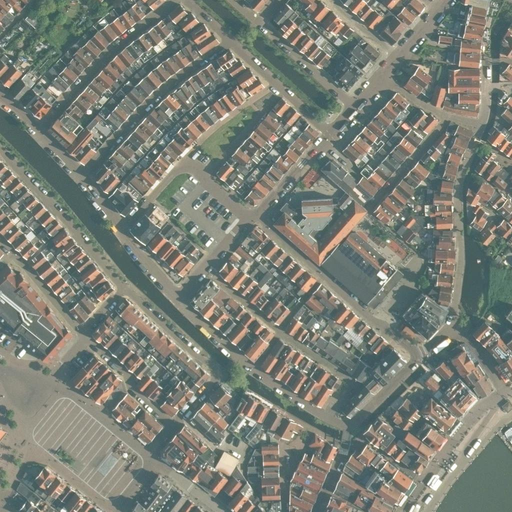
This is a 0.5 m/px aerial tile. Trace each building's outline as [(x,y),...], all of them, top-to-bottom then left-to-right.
[(7,0),(0,0),(0,8),(10,18),(13,14),(8,9),(7,10),(6,9),(11,3),(7,0)] [(7,0),(11,3),(18,10),(21,6),(16,1),(15,2),(14,1),(14,0),(7,0)] [(117,14),(125,26),(135,19),(126,7),(121,0),(120,0),(117,2),(118,2),(123,10),(117,14)] [(128,0),(131,4),(126,7),(135,19),(144,13),(144,12),(137,4),(138,4),(134,0),(128,0)] [(246,0),(248,1),(256,8),(263,0),(246,0)] [(303,0),(306,3),(304,6),(309,10),(317,0),(303,0)] [(317,0),(309,10),(317,18),(321,21),(331,9),(328,6),(321,0),(317,0)] [(349,0),(347,3),(355,11),(364,0),(365,0),(364,0),(349,0)] [(364,0),(355,11),(364,18),(373,7),(377,3),(379,0),(372,0),(369,4),(365,0),(364,0)] [(379,0),(377,3),(383,9),(386,6),(379,0)] [(399,0),(394,0),(394,1),(398,4),(399,9),(396,12),(406,21),(407,22),(414,14),(415,13),(399,0)] [(399,0),(415,13),(415,12),(416,13),(423,4),(418,0),(399,0)] [(464,0),(471,1),(469,14),(467,13),(465,21),(483,25),(484,17),(485,14),(485,13),(484,13),(486,4),(487,4),(487,0),(464,0)] [(284,1),(271,15),(280,23),(293,9),(284,1)] [(171,17),(165,22),(169,27),(178,20),(177,18),(186,10),(179,2),(167,12),(171,17)] [(373,7),(364,18),(371,25),(383,12),(379,9),(378,11),(373,7)] [(0,16),(6,22),(10,18),(0,8),(0,16)] [(386,22),(378,31),(390,42),(400,30),(398,29),(404,23),(388,8),(380,17),(386,22)] [(280,23),(277,27),(286,35),(297,23),(291,18),(297,12),(293,9),(280,23)] [(321,21),(319,23),(326,30),(328,27),(333,31),(343,20),(339,17),(340,16),(331,9),(321,21)] [(30,10),(24,16),(34,26),(40,20),(30,10)] [(112,17),(107,21),(117,33),(125,26),(117,14),(114,10),(110,13),(112,17)] [(182,25),(175,30),(178,34),(185,29),(198,19),(190,10),(187,12),(178,20),(182,25)] [(19,19),(18,20),(25,27),(29,22),(22,16),(19,19)] [(297,23),(286,35),(294,42),(304,31),(300,27),(306,21),(302,17),(297,23)] [(160,18),(152,24),(161,37),(170,29),(160,18)] [(96,19),(92,22),(108,40),(117,33),(107,21),(101,25),(96,19)] [(344,20),(337,28),(346,35),(349,31),(352,27),(351,27),(344,21),(344,20)] [(459,20),(456,33),(472,36),(480,38),(483,25),(465,21),(459,20)] [(185,33),(185,34),(189,40),(192,44),(194,42),(210,32),(209,30),(203,21),(200,23),(190,30),(185,33)] [(92,23),(88,26),(93,31),(88,36),(100,48),(108,40),(92,22),(92,23)] [(152,24),(143,31),(156,50),(161,46),(166,43),(161,37),(152,24)] [(304,31),(294,42),(303,50),(313,38),(309,34),(314,28),(310,25),(304,31)] [(507,28),(502,35),(503,35),(505,37),(509,32),(510,30),(507,28)] [(83,31),(75,39),(92,56),(100,48),(88,36),(84,40),(81,37),(85,33),(83,31)] [(142,31),(133,37),(147,56),(156,50),(143,31),(142,31)] [(194,42),(192,44),(198,53),(200,52),(200,51),(218,39),(212,31),(210,32),(194,42)] [(313,38),(303,50),(311,57),(327,40),(318,32),(313,38)] [(503,35),(499,40),(505,44),(502,49),(510,55),(511,51),(511,33),(511,34),(509,32),(505,37),(503,35)] [(438,33),(437,40),(450,42),(451,35),(438,33)] [(356,41),(345,53),(360,66),(367,58),(369,56),(360,48),(362,46),(360,44),(365,38),(361,35),(356,41)] [(454,42),(459,43),(459,48),(479,51),(480,39),(461,37),(461,36),(454,35),(454,42)] [(179,36),(174,40),(189,59),(198,53),(192,44),(189,40),(184,43),(179,36)] [(133,37),(124,44),(134,57),(139,52),(144,59),(147,56),(133,37)] [(75,39),(71,43),(71,44),(76,48),(72,51),(71,52),(84,65),(92,56),(75,39)] [(176,49),(170,53),(178,65),(179,65),(179,66),(188,59),(189,59),(174,40),(171,42),(176,49)] [(327,40),(311,57),(319,65),(319,64),(329,53),(335,47),(327,40)] [(362,46),(360,48),(369,56),(372,58),(379,51),(367,40),(362,46)] [(124,44),(116,52),(131,71),(133,68),(130,65),(131,64),(128,62),(131,59),(136,66),(140,63),(134,57),(124,44)] [(66,49),(63,52),(70,58),(67,61),(66,63),(77,73),(84,65),(71,52),(72,51),(68,47),(67,47),(66,49)] [(219,64),(214,67),(216,71),(236,57),(229,47),(214,57),(219,64)] [(445,57),(445,60),(458,61),(458,62),(478,63),(479,51),(459,49),(459,50),(455,50),(446,49),(445,57)] [(160,50),(156,53),(170,72),(179,65),(178,65),(170,53),(166,56),(163,54),(160,50)] [(0,74),(12,60),(8,56),(3,51),(0,53),(0,74)] [(116,52),(108,59),(120,71),(122,68),(127,74),(131,71),(116,52)] [(156,63),(151,67),(161,79),(170,72),(156,53),(155,53),(152,56),(156,63)] [(336,67),(330,74),(332,75),(346,88),(358,74),(361,70),(351,62),(343,54),(334,65),(336,67)] [(12,60),(0,74),(0,75),(8,83),(21,70),(16,65),(18,64),(17,62),(21,58),(17,55),(12,60)] [(226,65),(217,72),(219,75),(228,68),(232,74),(244,65),(238,56),(226,65)] [(107,60),(101,67),(118,83),(119,82),(121,79),(124,76),(119,71),(120,71),(108,59),(107,60)] [(55,60),(51,64),(53,67),(69,81),(77,73),(65,63),(62,67),(55,60)] [(209,61),(200,67),(209,80),(209,79),(214,76),(217,80),(217,79),(219,82),(223,80),(219,75),(217,72),(209,61)] [(511,64),(508,62),(501,70),(511,78),(511,77),(511,64)] [(417,64),(409,74),(422,84),(422,85),(431,91),(431,92),(434,85),(426,79),(430,74),(417,64)] [(141,65),(137,69),(140,73),(145,69),(141,65)] [(248,66),(234,76),(237,81),(235,82),(236,84),(239,88),(255,76),(248,66)] [(458,66),(447,66),(447,76),(447,77),(478,78),(478,66),(458,66)] [(69,81),(53,67),(49,71),(54,75),(50,79),(54,83),(62,89),(69,81)] [(101,67),(94,75),(106,86),(110,81),(115,86),(118,83),(101,67)] [(147,71),(142,75),(152,87),(161,79),(151,67),(147,71)] [(200,67),(191,73),(199,85),(200,85),(205,81),(210,89),(214,86),(212,83),(209,79),(209,80),(200,67)] [(28,68),(10,89),(18,97),(37,75),(28,68)] [(136,69),(133,73),(137,77),(136,77),(138,79),(134,83),(133,84),(144,95),(152,87),(142,75),(136,69)] [(191,73),(183,79),(191,91),(192,91),(196,88),(201,95),(205,92),(200,85),(199,85),(191,73)] [(94,75),(86,83),(87,83),(100,95),(104,90),(108,94),(111,91),(106,86),(94,75)] [(255,76),(239,88),(245,96),(263,84),(257,75),(255,76)] [(409,75),(402,83),(415,93),(416,93),(419,89),(428,95),(431,91),(422,85),(409,75)] [(430,100),(439,103),(440,103),(444,89),(446,89),(447,84),(447,77),(447,76),(443,75),(440,84),(434,83),(430,100)] [(128,77),(124,81),(130,87),(125,92),(125,93),(136,103),(144,95),(133,84),(134,83),(128,77)] [(447,77),(447,84),(447,89),(464,89),(478,89),(478,78),(447,77)] [(30,87),(20,98),(25,103),(27,105),(28,105),(29,104),(45,86),(37,79),(34,83),(30,87)] [(176,85),(169,90),(169,91),(186,108),(192,102),(187,95),(191,91),(183,79),(176,85)] [(227,80),(222,83),(235,103),(245,96),(239,88),(236,84),(232,87),(227,80)] [(87,83),(79,91),(97,107),(99,104),(95,101),(100,95),(87,83)] [(222,93),(217,96),(226,109),(235,103),(222,83),(217,87),(222,93)] [(28,105),(29,106),(30,108),(38,115),(49,103),(55,96),(52,93),(51,93),(49,92),(50,91),(45,86),(29,104),(28,105)] [(116,90),(114,91),(121,97),(117,101),(128,111),(136,103),(125,93),(125,92),(119,86),(116,90)] [(498,96),(496,99),(500,101),(503,97),(505,93),(506,92),(501,88),(497,94),(496,94),(497,94),(498,96)] [(463,89),(457,89),(457,100),(478,100),(478,90),(466,90),(463,90),(463,89)] [(212,90),(206,94),(208,97),(209,97),(212,100),(208,103),(207,104),(218,116),(226,109),(217,96),(217,97),(212,90)] [(395,90),(388,98),(406,114),(408,116),(411,112),(415,108),(412,105),(408,109),(403,105),(407,101),(395,90)] [(79,91),(71,100),(83,110),(88,104),(94,110),(97,107),(79,91)] [(169,91),(161,98),(167,104),(172,109),(177,104),(183,111),(186,108),(169,91)] [(503,97),(500,101),(503,104),(504,104),(506,105),(510,109),(511,106),(511,98),(508,94),(507,95),(505,93),(503,97)] [(273,104),(271,106),(267,111),(273,116),(277,111),(280,113),(289,102),(281,95),(278,97),(273,104)] [(112,96),(108,100),(113,105),(109,109),(121,120),(128,111),(117,101),(112,96)] [(202,97),(197,101),(202,108),(199,110),(199,111),(209,123),(218,116),(207,104),(202,97)] [(443,97),(441,105),(442,106),(461,112),(476,114),(478,101),(478,100),(457,100),(448,98),(444,97),(443,97)] [(161,98),(153,105),(153,106),(170,123),(173,120),(168,115),(170,114),(168,112),(172,109),(167,104),(161,98)] [(381,106),(380,106),(392,116),(391,116),(398,122),(406,114),(388,98),(381,106)] [(64,107),(64,108),(73,116),(75,118),(83,110),(71,100),(64,107)] [(289,102),(280,113),(281,115),(291,104),(289,102)] [(186,111),(185,113),(200,130),(201,130),(209,123),(199,111),(199,110),(193,104),(189,109),(194,115),(192,117),(186,111)] [(291,104),(281,115),(286,119),(283,122),(282,124),(286,127),(290,122),(289,122),(299,111),(291,104)] [(506,105),(499,112),(508,120),(511,115),(511,110),(510,109),(506,105)] [(153,106),(145,114),(157,124),(160,120),(166,126),(170,123),(153,106)] [(380,106),(373,114),(386,126),(387,126),(391,130),(395,126),(391,122),(388,120),(391,116),(392,116),(380,106)] [(406,116),(403,120),(406,123),(413,129),(420,122),(419,121),(427,113),(419,106),(416,109),(408,118),(406,116)] [(56,116),(47,127),(65,143),(82,124),(75,118),(73,116),(64,108),(56,116)] [(99,108),(96,112),(109,124),(114,128),(121,120),(109,109),(108,108),(105,112),(99,108)] [(267,111),(260,119),(272,129),(276,125),(279,128),(276,131),(279,133),(281,130),(282,130),(285,127),(285,128),(286,127),(282,124),(277,119),(273,116),(267,111)] [(420,122),(413,129),(421,136),(437,118),(429,111),(427,113),(419,121),(420,122)] [(96,112),(65,146),(73,153),(90,135),(98,126),(108,134),(114,128),(109,124),(96,112)] [(184,113),(181,116),(187,122),(182,126),(193,137),(200,130),(185,113),(184,113)] [(373,114),(366,122),(379,134),(380,135),(379,136),(380,137),(383,140),(387,135),(382,130),(386,126),(373,114)] [(140,120),(137,123),(148,134),(149,133),(153,136),(154,138),(155,138),(158,135),(157,135),(162,131),(160,129),(155,133),(152,130),(156,126),(144,115),(140,120)] [(296,118),(293,122),(301,129),(311,138),(317,130),(308,121),(305,119),(302,123),(296,118)] [(260,119),(252,127),(264,138),(270,143),(273,140),(268,136),(272,131),(272,130),(272,129),(260,119)] [(176,120),(168,128),(185,145),(193,137),(182,126),(180,124),(176,120)] [(289,126),(286,129),(304,146),(311,138),(301,129),(293,122),(289,126)] [(451,131),(450,132),(452,132),(455,133),(467,139),(472,129),(457,122),(454,128),(452,127),(451,131)] [(489,132),(486,137),(494,143),(501,134),(506,128),(502,125),(499,128),(491,122),(490,125),(487,131),(489,132)] [(137,123),(130,131),(141,141),(140,142),(146,148),(150,143),(150,142),(154,138),(153,136),(148,141),(145,138),(148,134),(137,123)] [(357,131),(357,132),(375,148),(383,140),(380,137),(376,141),(372,138),(376,134),(364,123),(357,131)] [(413,129),(406,123),(404,126),(407,129),(402,135),(414,144),(421,136),(413,129)] [(252,127),(245,135),(245,136),(257,146),(261,150),(263,152),(266,148),(260,143),(264,138),(252,127)] [(168,128),(161,135),(178,152),(185,145),(168,128)] [(501,134),(494,143),(499,146),(501,148),(511,132),(510,131),(507,128),(506,128),(501,134)] [(286,129),(282,134),(288,140),(286,143),(287,144),(298,153),(304,146),(286,129)] [(395,129),(388,136),(391,139),(398,131),(395,129)] [(442,130),(431,142),(432,142),(440,149),(444,152),(444,151),(447,146),(447,145),(448,142),(451,136),(449,134),(448,135),(444,130),(442,130)] [(130,131),(122,139),(123,139),(134,149),(140,154),(143,151),(137,145),(140,142),(141,141),(130,131)] [(356,132),(349,140),(362,152),(363,152),(366,149),(371,153),(375,148),(357,132),(356,132)] [(511,132),(501,148),(508,153),(511,148),(511,132)] [(448,142),(447,145),(462,151),(467,141),(467,139),(455,133),(454,135),(451,143),(448,142)] [(90,135),(73,153),(83,162),(95,149),(95,148),(89,144),(91,142),(94,138),(90,135)] [(161,135),(153,143),(170,160),(171,160),(178,152),(161,135)] [(395,142),(395,143),(406,153),(414,144),(402,135),(395,142)] [(245,136),(238,144),(249,155),(250,154),(251,155),(251,156),(256,160),(259,157),(254,153),(255,152),(253,150),(257,146),(245,136)] [(94,138),(91,142),(97,147),(101,141),(96,137),(94,138)] [(123,139),(115,147),(132,163),(135,160),(129,154),(134,149),(123,139)] [(349,140),(341,148),(352,158),(353,158),(354,159),(358,155),(360,156),(364,161),(368,157),(363,153),(363,152),(362,152),(349,140)] [(276,141),(272,145),(291,161),(296,155),(298,153),(287,144),(288,145),(284,149),(276,141)] [(432,142),(419,156),(424,161),(430,154),(433,157),(440,149),(432,142)] [(147,150),(145,152),(163,168),(170,160),(153,143),(150,147),(154,151),(152,154),(147,150)] [(392,145),(387,151),(399,161),(406,153),(395,143),(392,145)] [(238,144),(231,152),(232,153),(236,157),(239,160),(243,163),(245,164),(248,168),(252,164),(246,159),(249,155),(238,144)] [(272,145),(268,150),(271,152),(272,151),(275,154),(275,155),(276,156),(272,161),(282,171),(283,171),(291,161),(272,145)] [(380,145),(377,149),(384,155),(380,159),(391,170),(399,161),(387,151),(380,145)] [(447,146),(444,151),(448,153),(445,160),(456,164),(462,152),(462,151),(447,145),(447,146)] [(115,147),(107,156),(116,163),(120,167),(122,164),(124,164),(128,167),(132,163),(115,147)] [(488,147),(481,156),(489,161),(492,158),(491,157),(495,152),(488,147)] [(145,152),(143,155),(147,159),(146,160),(148,162),(145,166),(156,176),(163,168),(145,152)] [(225,159),(215,170),(223,178),(232,167),(239,160),(236,157),(232,153),(229,156),(232,158),(229,162),(225,159)] [(481,155),(474,166),(482,172),(486,167),(485,166),(489,161),(481,156),(481,155)] [(107,156),(92,173),(99,180),(100,181),(113,166),(116,163),(107,156)] [(327,158),(320,166),(323,169),(345,188),(361,203),(368,196),(376,187),(361,173),(357,179),(332,156),(329,159),(327,158)] [(262,157),(257,163),(262,168),(264,170),(275,180),(275,179),(282,171),(272,161),(269,159),(267,162),(262,157)] [(486,167),(482,172),(489,177),(490,176),(499,164),(492,158),(489,161),(485,166),(486,167)] [(380,159),(373,167),(384,177),(384,178),(391,170),(380,159)] [(417,159),(409,167),(421,177),(425,172),(429,177),(429,181),(431,181),(433,182),(434,174),(432,173),(428,169),(417,159)] [(135,163),(131,168),(149,184),(156,176),(145,166),(144,166),(138,160),(135,163)] [(223,178),(232,186),(233,186),(242,175),(238,172),(245,164),(243,163),(239,160),(232,167),(223,178)] [(439,160),(435,173),(441,175),(452,178),(456,164),(445,161),(439,160)] [(364,164),(359,169),(366,175),(377,185),(384,177),(373,167),(366,162),(364,164)] [(116,163),(113,166),(121,174),(125,171),(124,170),(120,167),(116,163)] [(499,164),(490,176),(492,178),(491,179),(500,187),(505,181),(502,178),(508,171),(499,164)] [(255,165),(250,171),(268,188),(268,187),(268,188),(275,180),(275,179),(275,180),(264,170),(260,174),(256,171),(258,168),(255,165)] [(0,187),(15,174),(7,166),(0,172),(0,176),(2,179),(0,179),(0,187)] [(409,167),(403,174),(414,185),(421,177),(409,167)] [(128,171),(123,177),(129,182),(130,181),(142,192),(149,184),(131,168),(128,171)] [(100,181),(99,182),(107,189),(118,177),(110,169),(100,181)] [(250,171),(245,176),(249,179),(247,182),(251,187),(261,196),(261,195),(268,188),(250,171)] [(15,174),(0,187),(0,193),(1,194),(8,188),(9,189),(10,188),(13,191),(23,182),(15,174)] [(401,176),(394,184),(407,196),(413,201),(415,199),(409,193),(414,188),(401,176)] [(437,182),(435,189),(450,190),(452,179),(441,177),(440,182),(437,182)] [(481,179),(475,190),(479,193),(476,199),(479,201),(485,204),(487,201),(485,200),(487,197),(495,206),(505,196),(499,189),(497,187),(495,188),(493,186),(493,185),(481,179)] [(116,185),(108,194),(117,202),(115,204),(124,212),(137,198),(142,192),(130,181),(129,182),(125,187),(119,182),(116,185)] [(17,195),(8,202),(9,203),(13,207),(21,200),(31,191),(23,182),(13,191),(17,195)] [(394,184),(387,192),(400,204),(404,198),(412,205),(413,201),(407,196),(394,184)] [(467,185),(465,192),(468,193),(465,198),(467,199),(467,200),(471,202),(472,201),(474,202),(475,200),(476,201),(471,208),(476,211),(480,205),(481,204),(478,203),(479,201),(476,199),(479,193),(475,190),(467,185)] [(241,193),(243,195),(250,202),(256,202),(261,196),(251,187),(248,189),(246,188),(241,193)] [(426,187),(425,194),(432,194),(432,201),(450,201),(450,190),(435,189),(426,187)] [(282,209),(272,220),(315,258),(318,261),(319,260),(338,239),(366,207),(361,203),(345,188),(338,196),(338,200),(331,201),(331,194),(300,196),(301,204),(295,204),(293,206),(285,199),(279,206),(282,209)] [(24,206),(17,212),(21,216),(24,213),(29,208),(39,199),(38,199),(31,191),(21,200),(25,204),(24,206)] [(387,192),(379,200),(392,212),(396,215),(396,214),(402,220),(402,221),(406,224),(407,225),(408,225),(414,217),(411,214),(409,212),(406,216),(398,210),(398,206),(400,204),(387,192)] [(505,196),(495,206),(504,214),(511,205),(511,201),(505,195),(505,196)] [(31,213),(28,217),(25,220),(28,224),(31,221),(46,207),(39,199),(29,208),(32,211),(31,212),(31,213)] [(372,208),(372,209),(385,220),(389,216),(392,219),(396,215),(392,212),(379,200),(372,208)] [(430,201),(428,201),(428,208),(429,213),(434,213),(451,213),(450,201),(432,201),(430,201)] [(0,206),(0,218),(6,213),(11,208),(7,204),(2,209),(0,206)] [(144,211),(130,227),(137,234),(145,240),(159,225),(159,224),(167,215),(167,214),(160,208),(155,204),(146,214),(144,211)] [(476,211),(469,221),(479,228),(486,218),(484,216),(488,211),(480,205),(476,211)] [(46,207),(31,221),(35,225),(40,220),(44,224),(54,215),(46,207)] [(6,213),(0,218),(0,228),(3,232),(19,217),(16,214),(13,217),(11,216),(10,217),(6,213)] [(411,213),(411,214),(414,217),(421,223),(422,224),(423,224),(423,213),(416,213),(411,213)] [(431,220),(426,220),(426,224),(435,225),(451,224),(451,213),(434,213),(434,214),(430,214),(431,220)] [(45,224),(36,232),(41,237),(45,233),(48,236),(61,223),(54,216),(54,215),(44,224),(45,224)] [(491,219),(486,225),(494,232),(495,233),(498,229),(505,235),(511,227),(511,225),(503,216),(496,223),(491,219)] [(19,217),(3,232),(11,240),(22,230),(18,225),(20,223),(22,224),(24,222),(19,217)] [(414,217),(408,225),(409,226),(414,231),(421,223),(414,217)] [(402,221),(395,229),(399,232),(406,224),(402,221)] [(255,223),(240,240),(244,244),(242,246),(250,252),(253,255),(270,237),(255,223)] [(158,229),(147,242),(156,250),(176,228),(171,224),(163,233),(159,229),(158,229)] [(11,240),(18,248),(35,233),(30,228),(27,225),(22,230),(11,240)] [(486,225),(478,235),(485,242),(494,232),(486,225)] [(54,242),(48,246),(52,250),(54,248),(58,244),(59,244),(70,234),(64,226),(50,237),(54,242)] [(409,226),(402,235),(407,240),(412,235),(418,240),(420,237),(414,232),(415,231),(414,231),(409,226)] [(427,243),(427,246),(430,246),(453,247),(453,239),(451,239),(451,228),(432,227),(431,237),(431,238),(427,243)] [(176,228),(156,250),(164,257),(176,245),(179,241),(174,237),(180,231),(176,228)] [(338,239),(319,260),(372,305),(376,301),(379,297),(381,295),(398,276),(401,272),(401,271),(401,270),(395,265),(366,240),(354,229),(350,230),(348,232),(340,240),(338,239)] [(35,233),(18,248),(26,256),(37,245),(32,241),(38,236),(35,233)] [(58,252),(56,254),(59,258),(78,243),(70,234),(59,244),(58,244),(62,249),(58,252)] [(270,237),(253,255),(256,257),(258,259),(262,255),(266,258),(268,256),(273,250),(278,244),(270,237)] [(176,245),(164,257),(173,265),(193,243),(189,239),(180,248),(176,245)] [(238,242),(235,247),(246,257),(250,252),(242,246),(238,242)] [(78,243),(59,258),(62,262),(69,256),(73,261),(85,251),(78,243)] [(193,243),(173,265),(181,273),(193,260),(195,257),(195,256),(191,252),(197,246),(193,243)] [(273,250),(268,256),(270,257),(269,258),(272,261),(273,260),(277,263),(282,257),(281,257),(286,251),(287,251),(278,244),(273,250)] [(427,253),(427,258),(453,259),(454,247),(453,247),(430,246),(430,254),(427,253)] [(40,249),(29,259),(35,267),(47,257),(47,258),(53,253),(49,249),(45,253),(46,254),(45,255),(40,249)] [(75,267),(70,272),(73,275),(78,271),(80,270),(92,260),(85,251),(73,261),(73,262),(72,263),(75,267)] [(230,257),(219,271),(228,279),(239,265),(241,262),(236,258),(237,256),(231,251),(227,255),(230,257)] [(278,272),(275,274),(278,277),(279,278),(282,275),(296,260),(288,252),(280,261),(277,264),(281,268),(278,272)] [(497,252),(492,258),(497,262),(501,256),(497,252)] [(35,267),(43,276),(54,266),(59,261),(55,256),(50,261),(47,258),(47,257),(35,267)] [(239,265),(228,279),(236,286),(248,272),(243,268),(243,266),(247,262),(243,259),(241,262),(239,265)] [(82,276),(77,280),(81,284),(87,279),(99,269),(92,260),(80,270),(78,271),(82,276)] [(259,260),(256,264),(264,271),(267,267),(261,262),(259,260)] [(282,275),(279,278),(285,284),(289,281),(287,279),(291,275),(294,278),(304,267),(296,260),(282,275)] [(434,265),(434,266),(438,269),(452,271),(453,261),(434,260),(434,265)] [(6,262),(0,267),(0,320),(1,322),(20,338),(47,359),(71,332),(19,270),(16,272),(6,262)] [(61,274),(49,284),(56,292),(68,283),(64,278),(69,273),(67,270),(63,265),(59,269),(60,271),(59,272),(61,274)] [(43,276),(49,284),(61,274),(59,272),(54,266),(43,276)] [(256,281),(245,293),(254,301),(264,288),(260,285),(272,271),(271,271),(268,268),(267,267),(264,271),(257,280),(256,281)] [(304,267),(294,278),(301,284),(296,290),(300,294),(315,276),(304,267)] [(429,268),(428,275),(431,275),(434,275),(434,282),(450,284),(451,273),(432,271),(432,269),(429,268)] [(99,269),(87,279),(90,283),(88,285),(92,290),(95,287),(107,277),(99,269)] [(248,272),(236,286),(245,293),(256,281),(257,280),(248,272)] [(199,287),(190,297),(190,301),(198,308),(198,307),(209,295),(212,292),(218,285),(209,276),(199,287)] [(92,290),(88,293),(92,297),(96,293),(100,298),(114,286),(107,277),(95,287),(92,290)] [(320,281),(312,291),(324,302),(328,305),(322,312),(327,317),(329,316),(328,316),(342,301),(320,281)] [(264,288),(254,301),(262,308),(281,286),(278,284),(275,287),(269,282),(264,288)] [(426,293),(440,302),(440,301),(447,302),(449,294),(450,284),(434,282),(430,287),(426,293)] [(68,283),(56,292),(63,301),(65,303),(70,299),(73,302),(76,299),(80,295),(76,290),(75,291),(68,283)] [(281,286),(262,308),(263,308),(270,314),(282,301),(278,298),(282,293),(281,293),(286,288),(283,284),(281,286)] [(209,295),(198,307),(207,315),(218,325),(228,314),(238,302),(227,293),(218,285),(212,292),(209,295)] [(421,289),(410,301),(421,311),(423,310),(436,319),(436,320),(439,321),(446,308),(447,307),(445,305),(447,302),(440,301),(440,302),(426,293),(421,289)] [(312,291),(304,299),(317,311),(317,310),(324,302),(312,291)] [(80,295),(76,299),(87,311),(95,304),(94,303),(85,292),(80,295)] [(282,301),(270,314),(277,321),(297,297),(294,294),(289,300),(289,299),(285,304),(282,301)] [(118,311),(113,316),(117,320),(122,314),(133,304),(124,296),(117,304),(114,307),(118,311)] [(73,303),(69,307),(80,320),(88,313),(86,312),(87,311),(76,299),(73,302),(73,303)] [(326,319),(327,320),(327,321),(330,324),(333,326),(350,307),(342,301),(328,316),(329,316),(327,317),(326,319)] [(410,301),(401,312),(403,313),(405,315),(412,322),(408,326),(413,330),(417,326),(427,335),(436,325),(434,323),(436,320),(436,319),(423,310),(421,311),(410,301)] [(238,302),(228,314),(236,321),(246,309),(238,302)] [(126,318),(122,323),(127,328),(134,320),(141,311),(133,304),(122,314),(126,318)] [(292,314),(284,326),(293,332),(301,320),(296,316),(304,307),(300,304),(292,314)] [(350,307),(333,326),(340,331),(341,333),(342,332),(342,333),(348,326),(358,314),(350,307)] [(246,309),(236,321),(237,322),(245,329),(248,326),(249,324),(255,316),(254,315),(246,309)] [(134,320),(127,328),(129,330),(133,326),(134,327),(136,325),(138,324),(141,327),(149,318),(141,311),(134,320)] [(101,320),(91,331),(94,334),(96,336),(99,338),(99,339),(110,328),(116,321),(115,320),(114,319),(108,314),(107,313),(101,320)] [(228,314),(218,325),(226,333),(237,322),(236,321),(228,314)] [(293,332),(301,338),(309,326),(315,317),(312,314),(305,322),(301,320),(293,332)] [(348,326),(342,333),(344,335),(352,341),(355,344),(363,335),(362,334),(369,324),(358,314),(348,326)] [(253,337),(243,348),(253,357),(268,339),(267,338),(273,331),(268,327),(255,316),(249,324),(257,330),(252,335),(253,337)] [(146,331),(139,339),(143,343),(147,338),(150,335),(158,327),(149,318),(141,327),(146,331)] [(484,318),(471,331),(478,337),(484,343),(486,345),(491,351),(499,360),(499,359),(511,348),(504,340),(496,331),(497,331),(491,324),(484,318)] [(110,328),(99,339),(108,346),(118,335),(118,334),(123,328),(122,326),(118,323),(116,321),(110,328)] [(226,333),(235,341),(245,329),(237,322),(226,333)] [(400,329),(399,329),(408,336),(413,330),(408,326),(404,323),(400,329)] [(235,341),(243,349),(243,348),(253,337),(252,335),(257,330),(249,324),(248,326),(245,329),(235,341)] [(301,338),(311,345),(320,333),(321,330),(316,327),(314,329),(309,326),(301,338)] [(363,335),(355,344),(363,351),(369,344),(371,342),(379,333),(371,326),(363,335)] [(150,341),(146,345),(151,350),(166,334),(158,327),(150,335),(147,338),(150,341)] [(508,327),(501,333),(511,345),(511,329),(511,330),(508,327)] [(118,335),(108,346),(116,354),(132,336),(123,328),(118,334),(118,335)] [(328,339),(320,351),(329,357),(339,342),(344,335),(342,333),(342,332),(341,333),(340,331),(334,339),(329,336),(328,338),(328,339)] [(320,333),(311,345),(320,351),(328,339),(328,338),(320,333)] [(369,344),(363,351),(371,358),(374,354),(377,351),(387,339),(379,333),(371,342),(369,344)] [(166,334),(151,350),(155,354),(160,349),(164,353),(167,350),(175,342),(166,334)] [(132,336),(116,354),(124,361),(140,343),(132,336)] [(278,336),(260,363),(269,370),(270,370),(278,357),(278,356),(280,353),(287,342),(278,336)] [(459,341),(446,349),(449,353),(450,355),(461,371),(474,363),(463,346),(459,341)] [(170,356),(164,363),(168,366),(183,349),(175,342),(167,350),(171,354),(170,356)] [(287,342),(280,353),(288,359),(296,348),(287,342)] [(339,342),(329,357),(338,363),(346,350),(347,348),(339,342)] [(140,343),(124,361),(132,369),(142,357),(143,357),(139,353),(144,347),(140,343)] [(393,345),(379,359),(391,372),(405,357),(393,345)] [(296,348),(288,359),(297,364),(304,353),(296,348)] [(346,350),(338,363),(348,370),(357,355),(358,355),(347,348),(346,350)] [(183,349),(168,366),(176,374),(182,367),(184,365),(191,357),(183,349)] [(511,350),(499,360),(509,376),(511,374),(511,350)] [(142,357),(132,369),(140,376),(156,358),(148,351),(143,357),(142,357)] [(93,352),(82,364),(91,372),(102,360),(93,352)] [(278,357),(270,370),(279,376),(288,363),(286,362),(288,359),(280,353),(278,356),(278,357)] [(304,353),(297,364),(299,365),(309,372),(316,361),(304,353)] [(357,355),(348,370),(360,378),(366,369),(371,375),(373,373),(381,381),(382,382),(391,372),(379,359),(378,360),(376,359),(375,359),(375,358),(374,359),(373,359),(373,360),(373,361),(373,362),(371,365),(367,362),(357,355)] [(186,373),(182,377),(185,381),(189,377),(192,373),(200,365),(191,357),(184,365),(182,367),(186,370),(186,373)] [(443,357),(434,365),(445,376),(453,368),(454,368),(443,357)] [(139,377),(135,382),(143,389),(153,377),(150,374),(157,365),(158,365),(161,362),(156,358),(140,376),(139,377)] [(279,376),(289,383),(297,370),(297,369),(299,365),(297,364),(288,359),(286,362),(288,363),(279,376)] [(102,360),(91,372),(100,380),(111,368),(102,360)] [(309,372),(308,374),(309,374),(319,381),(321,382),(322,380),(329,370),(316,361),(309,372)] [(474,363),(461,371),(468,381),(469,380),(481,372),(475,362),(474,363)] [(82,364),(70,377),(79,385),(80,384),(89,393),(90,391),(100,380),(91,372),(82,364)] [(192,373),(189,377),(194,381),(189,386),(193,389),(200,381),(208,372),(200,365),(192,373)] [(297,370),(289,383),(299,390),(309,374),(308,374),(309,372),(299,365),(297,369),(297,370)] [(100,380),(90,391),(100,400),(110,389),(121,377),(111,368),(100,380)] [(153,377),(143,389),(153,398),(160,389),(159,388),(172,373),(166,368),(161,373),(162,374),(159,377),(156,375),(153,377)] [(366,369),(360,378),(363,381),(364,381),(365,382),(373,389),(381,381),(373,373),(371,375),(366,369)] [(329,370),(322,380),(333,387),(334,388),(341,378),(329,370)] [(481,372),(469,380),(479,396),(493,386),(483,371),(481,372)] [(429,373),(423,380),(432,389),(431,391),(436,396),(438,396),(440,395),(444,391),(449,385),(442,379),(439,382),(429,373)] [(177,374),(162,391),(178,406),(186,397),(193,389),(189,386),(181,379),(177,374)] [(309,374),(299,390),(309,396),(319,381),(309,374)] [(444,391),(440,395),(447,402),(457,412),(467,402),(475,394),(458,377),(449,385),(444,391)] [(321,382),(310,398),(320,404),(328,391),(330,392),(333,387),(322,380),(321,382)] [(209,396),(206,400),(222,414),(230,405),(224,399),(230,392),(220,382),(208,394),(209,396)] [(365,382),(350,399),(358,405),(374,389),(373,389),(365,382)] [(160,389),(153,398),(159,403),(171,414),(178,406),(162,391),(160,389)] [(126,391),(118,400),(136,416),(143,408),(140,405),(136,409),(133,407),(137,402),(126,391)] [(239,409),(227,425),(232,429),(235,425),(243,414),(248,417),(259,399),(248,393),(245,397),(241,395),(234,406),(239,409)] [(430,394),(419,408),(422,411),(444,429),(447,431),(458,417),(455,415),(430,394)] [(406,396),(397,406),(403,411),(414,420),(422,411),(419,408),(412,401),(406,396)] [(507,398),(500,403),(505,409),(511,403),(507,398)] [(219,413),(204,399),(196,407),(222,431),(225,424),(227,421),(219,413)] [(253,423),(244,434),(249,438),(252,434),(259,426),(260,425),(263,420),(271,406),(269,407),(267,407),(268,405),(259,399),(248,417),(254,421),(253,423)] [(350,399),(341,408),(349,415),(358,405),(350,399)] [(118,400),(111,408),(113,409),(111,411),(119,418),(120,418),(121,418),(121,419),(128,425),(136,416),(118,400)] [(271,406),(263,420),(268,423),(265,429),(269,432),(272,433),(276,425),(280,418),(283,413),(271,406)] [(222,431),(196,407),(188,416),(203,430),(216,442),(224,433),(222,431)] [(396,407),(390,415),(398,421),(408,427),(413,421),(403,413),(396,407)] [(143,408),(136,416),(142,422),(154,432),(161,424),(150,413),(143,408)] [(276,425),(272,433),(277,436),(278,437),(281,432),(288,436),(290,433),(293,428),(298,431),(302,424),(283,412),(283,413),(280,418),(276,425)] [(372,420),(362,429),(374,439),(382,429),(383,427),(388,422),(385,419),(379,414),(372,420)] [(136,416),(128,425),(134,431),(134,430),(138,434),(139,433),(147,440),(154,432),(142,422),(136,416)] [(416,430),(415,430),(421,435),(435,446),(444,434),(430,423),(425,419),(420,425),(416,430)] [(392,426),(390,428),(394,431),(391,435),(395,439),(398,435),(401,436),(407,428),(399,425),(394,421),(392,424),(392,425),(392,426)] [(184,422),(176,429),(198,450),(198,451),(206,443),(204,441),(195,432),(187,424),(184,422)] [(382,429),(374,439),(383,446),(391,435),(394,431),(390,428),(392,426),(392,425),(392,424),(388,422),(383,427),(382,429)] [(398,435),(395,439),(398,442),(401,445),(405,441),(409,444),(414,448),(419,452),(419,451),(427,457),(434,448),(421,438),(407,428),(401,436),(398,435)] [(176,429),(159,449),(176,463),(182,467),(190,457),(196,462),(202,454),(198,451),(198,450),(176,429)] [(304,449),(300,458),(325,470),(330,459),(321,454),(318,453),(320,449),(319,449),(326,438),(314,431),(308,442),(314,446),(310,452),(304,449)] [(254,446),(251,451),(253,451),(262,451),(277,451),(277,440),(277,436),(272,433),(269,432),(269,440),(261,440),(261,446),(255,446),(254,446)] [(247,440),(254,446),(258,438),(252,434),(249,438),(247,440)] [(383,446),(382,446),(390,452),(398,442),(395,439),(391,435),(383,446)] [(326,438),(319,453),(321,454),(330,459),(332,455),(332,456),(337,445),(326,438)] [(354,446),(351,451),(367,462),(369,459),(376,450),(366,441),(359,450),(354,446)] [(398,442),(390,452),(398,458),(400,456),(406,449),(409,444),(405,441),(401,445),(398,442)] [(206,443),(198,451),(202,454),(206,457),(213,449),(206,443)] [(406,449),(400,456),(409,464),(413,458),(419,452),(414,448),(409,444),(406,449)] [(219,455),(214,464),(219,467),(229,473),(230,471),(235,462),(238,456),(237,456),(223,448),(219,455)] [(206,457),(205,457),(208,459),(207,461),(214,464),(219,455),(213,449),(206,457)] [(376,450),(369,459),(374,462),(377,465),(384,457),(376,450)] [(262,451),(253,451),(253,457),(262,457),(262,463),(278,462),(277,451),(262,451)] [(345,461),(342,467),(343,468),(352,474),(355,476),(356,474),(358,471),(362,464),(371,472),(374,468),(371,465),(367,462),(351,451),(345,461)] [(413,458),(409,464),(416,470),(419,469),(422,465),(428,458),(419,452),(413,458)] [(182,467),(182,468),(195,478),(201,470),(203,468),(203,467),(207,461),(208,459),(205,457),(206,457),(202,454),(196,462),(190,457),(182,467)] [(294,467),(289,477),(301,483),(302,484),(317,490),(321,481),(320,481),(325,470),(300,458),(299,457),(294,467)] [(378,468),(376,470),(385,476),(384,477),(403,490),(411,478),(396,466),(394,464),(386,458),(378,468)] [(201,470),(195,478),(214,492),(226,476),(217,469),(219,467),(214,464),(207,461),(203,467),(203,468),(201,470)] [(232,473),(222,485),(233,494),(246,478),(245,477),(235,462),(230,471),(232,473)] [(262,463),(246,463),(247,470),(257,470),(257,475),(278,473),(278,462),(262,463)] [(44,464),(34,477),(38,480),(40,481),(38,484),(35,488),(34,488),(39,492),(44,486),(55,473),(44,464)] [(441,464),(427,482),(434,487),(447,469),(441,464)] [(371,472),(364,481),(374,488),(375,487),(377,488),(393,499),(396,501),(404,491),(403,490),(384,477),(385,476),(376,470),(374,468),(371,472)] [(340,470),(337,478),(358,490),(369,497),(372,491),(371,488),(340,470)] [(154,485),(141,502),(150,509),(147,511),(173,511),(187,495),(187,494),(178,488),(176,486),(173,484),(170,482),(157,472),(153,478),(151,476),(148,480),(154,485)] [(55,473),(44,486),(50,491),(45,496),(50,501),(55,495),(54,494),(65,480),(55,473)] [(257,475),(246,475),(251,480),(261,480),(262,485),(279,485),(278,473),(257,475)] [(233,494),(226,502),(235,509),(246,495),(248,493),(252,488),(248,482),(246,478),(233,494)] [(337,478),(332,489),(342,494),(346,495),(348,496),(351,492),(356,494),(358,490),(337,478)] [(65,480),(54,494),(55,495),(56,493),(61,497),(60,499),(55,505),(59,508),(65,500),(74,488),(66,481),(65,480)] [(289,484),(289,490),(312,501),(317,490),(302,484),(301,483),(298,488),(290,485),(289,484)] [(262,491),(258,491),(262,497),(279,496),(279,485),(262,485),(262,491)] [(246,495),(235,509),(238,511),(247,511),(256,500),(259,498),(257,495),(252,488),(246,495)] [(27,496),(17,508),(21,511),(28,511),(35,504),(36,503),(34,502),(40,496),(32,489),(27,496)] [(68,506),(64,511),(63,511),(72,511),(74,509),(75,509),(75,508),(85,496),(76,489),(75,489),(64,502),(68,506)] [(289,490),(289,503),(307,510),(312,501),(289,490)] [(356,494),(353,499),(362,504),(363,503),(372,509),(377,511),(389,511),(394,503),(376,494),(372,491),(369,497),(358,490),(356,494)] [(324,506),(321,511),(367,511),(368,511),(350,503),(345,501),(346,499),(330,492),(324,506)] [(187,495),(173,511),(189,511),(197,502),(187,495)] [(78,511),(86,511),(94,503),(85,496),(75,508),(75,509),(78,511)] [(35,504),(28,511),(42,511),(48,506),(50,504),(41,497),(36,503),(35,504)] [(247,511),(262,511),(264,510),(270,503),(270,499),(259,498),(256,500),(247,511)] [(262,511),(279,511),(279,498),(270,499),(270,503),(264,510),(262,511)] [(131,504),(128,507),(133,511),(147,511),(150,509),(141,502),(137,499),(132,505),(131,504)] [(416,499),(409,511),(418,511),(423,503),(416,499)] [(197,502),(189,511),(205,511),(207,510),(197,502)] [(94,503),(86,511),(100,511),(102,510),(94,503)]
